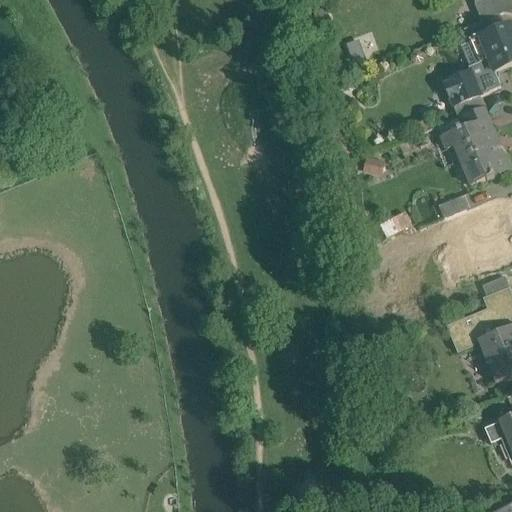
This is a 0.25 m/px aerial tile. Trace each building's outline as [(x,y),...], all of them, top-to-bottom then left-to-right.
[(511,4),(510,0),(492,0),(491,0),(475,6),(475,7),(482,25),(489,22),(504,15),(511,16),(511,4)] [(482,25),(456,36),(461,48),(473,43),(473,44),(480,41),(480,40),(494,34),(489,22),(482,25)] [(494,34),(480,40),(480,41),(489,62),(495,76),(511,69),(511,32),(510,27),(494,34)] [(470,73),(442,84),(453,110),(490,95),(501,90),(495,76),(489,62),(469,70),(470,73)] [(484,110),(460,120),(465,133),(466,134),(484,126),(490,124),(484,110)] [(484,126),(466,134),(465,133),(444,141),(449,154),(456,151),(462,166),(468,164),(478,189),(510,176),(499,149),(494,151),(484,126)] [(461,202),(439,211),(444,222),(466,213),(461,202)] [(466,213),(444,222),(450,236),(472,227),(466,213)] [(503,219),(470,233),(476,248),(455,257),(463,276),(497,262),(500,267),(511,262),(511,255),(505,238),(510,236),(503,219)] [(505,279),(482,289),(487,300),(509,290),(505,279)] [(487,300),(483,301),(488,312),(511,301),(511,296),(509,290),(487,300)] [(511,301),(488,312),(447,329),(458,356),(480,347),(478,344),(511,329),(511,301)] [(511,329),(478,344),(480,347),(496,387),(511,380),(511,329)] [(511,419),(499,425),(500,426),(485,432),(491,447),(506,441),(511,455),(511,419)]
